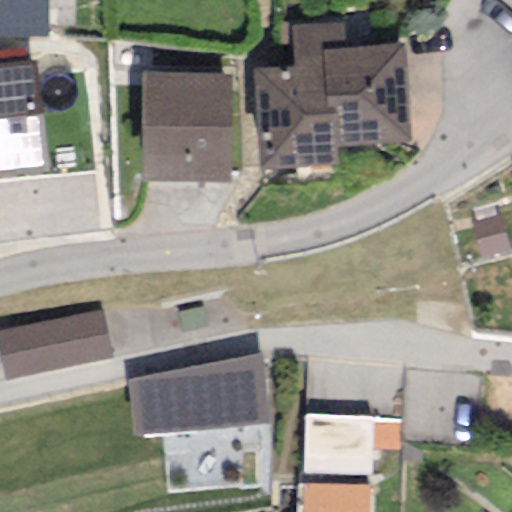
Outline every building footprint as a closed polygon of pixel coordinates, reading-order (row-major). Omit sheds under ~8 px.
[(51,0),(0,0),(0,36),(51,37),(51,0)] [(329,83),(258,88),(265,179),(333,174),(332,157),(405,151),(398,61),(327,66),(329,83)] [(28,65),(0,69),(0,182),(47,175),(28,65)] [(233,83),(140,83),(140,197),(233,197),(233,83)] [(112,304),(0,329),(0,333),(10,375),(122,349),(112,304)] [(270,363),(138,371),(141,429),(274,420),(270,363)] [(392,418),(322,417),(321,474),(390,476),(392,418)] [(173,496),(223,492),(218,430),(168,434),(173,496)] [(511,511),(511,508),(438,462),(410,463),(411,511),(511,511)] [(392,511),(391,485),(319,488),(319,511),(392,511)]
